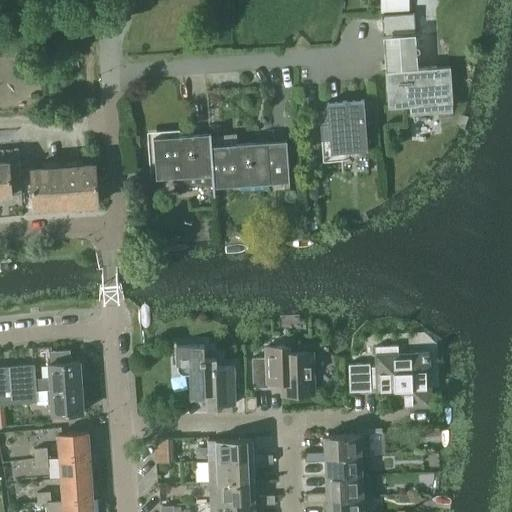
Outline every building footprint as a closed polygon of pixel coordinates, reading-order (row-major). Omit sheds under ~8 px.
[(380,0),(380,12),(409,11),(408,0),(380,0)] [(382,15),(382,17),(383,35),(412,33),(416,33),(414,13),(382,15)] [(436,67),(386,70),(388,107),(439,104),(452,103),(449,66),(436,67)] [(328,122),(320,123),(321,136),(329,136),(330,153),(342,152),(348,152),(367,150),(363,100),(326,102),(328,122)] [(180,183),(212,185),(212,187),(213,187),(210,133),(153,137),(156,179),(176,178),(176,183),(180,183)] [(211,146),(213,187),(232,186),(232,190),(241,190),(290,190),(289,181),(286,140),(267,141),(265,141),(265,137),(254,138),(254,142),(235,144),(234,133),(211,135),(211,146)] [(138,136),(130,136),(130,146),(139,145),(138,136)] [(9,162),(0,162),(0,195),(22,194),(21,174),(10,175),(9,162)] [(95,164),(62,166),(65,206),(98,204),(95,164)] [(62,166),(31,169),(34,208),(65,206),(62,166)] [(307,199),(317,198),(316,188),(307,188),(307,199)] [(315,209),(306,209),(307,228),(317,228),(315,209)] [(176,345),(177,369),(179,373),(182,375),(190,374),(191,398),(216,397),(217,405),(235,404),(233,365),(216,366),(216,358),(204,359),(204,344),(176,345)] [(348,363),(349,391),(370,390),(370,387),(376,387),(377,390),(395,389),(395,386),(403,386),(404,406),(430,405),(427,352),(398,353),(398,345),(375,346),(376,366),(370,366),(370,363),(348,363)] [(266,357),(252,357),(253,387),(268,387),(281,386),(282,395),(314,394),(313,352),(281,353),(281,346),(265,346),(266,357)] [(48,377),(33,378),(34,385),(34,389),(81,386),(80,375),(84,375),(83,365),(79,365),(79,361),(69,361),(69,350),(49,351),(50,363),(47,363),(48,377)] [(0,402),(23,401),(22,385),(34,385),(33,378),(32,364),(0,366),(0,402)] [(34,385),(22,385),(23,401),(35,400),(50,399),(51,413),(83,411),(82,399),(86,399),(85,389),(81,389),(81,386),(34,389),(34,385)] [(246,410),(256,409),(255,397),(246,397),(246,410)] [(356,433),(324,435),(325,451),(325,456),(360,455),(369,454),(368,433),(382,432),(382,427),(355,428),(356,433)] [(58,433),(60,456),(90,454),(88,431),(58,433)] [(170,438),(156,438),(156,461),(170,460),(170,438)] [(264,463),(264,455),(253,455),(252,438),(209,440),(210,461),(253,459),(253,464),(264,463)] [(47,447),(34,448),(35,458),(48,457),(47,447)] [(315,451),(305,452),(306,461),(315,460),(315,451)] [(326,476),(361,475),(360,455),(325,456),(325,451),(315,451),(315,456),(315,460),(326,460),(326,476)] [(90,454),(60,456),(61,478),(91,476),(90,454)] [(273,454),(264,455),(264,463),(274,463),(273,454)] [(48,457),(35,458),(35,468),(48,467),(48,457)] [(210,461),(210,481),(254,479),(253,464),(253,459),(210,461)] [(327,497),(371,495),(370,474),(361,475),(326,476),(327,492),(327,497)] [(91,476),(61,478),(63,500),(93,498),(91,476)] [(210,481),(211,502),(255,500),(255,504),(266,504),(265,495),(254,495),(254,479),(210,481)] [(50,491),(37,492),(38,502),(46,501),(51,501),(50,491)] [(327,492),(317,493),(317,501),(327,501),(327,511),(371,511),(371,495),(327,497),(327,492)] [(308,501),(317,501),(317,493),(307,493),(308,501)] [(265,495),(266,504),(276,503),(275,495),(265,495)] [(51,501),(46,501),(46,511),(93,511),(93,498),(63,500),(51,501)] [(211,502),(211,511),(255,511),(255,504),(255,500),(211,502)]
